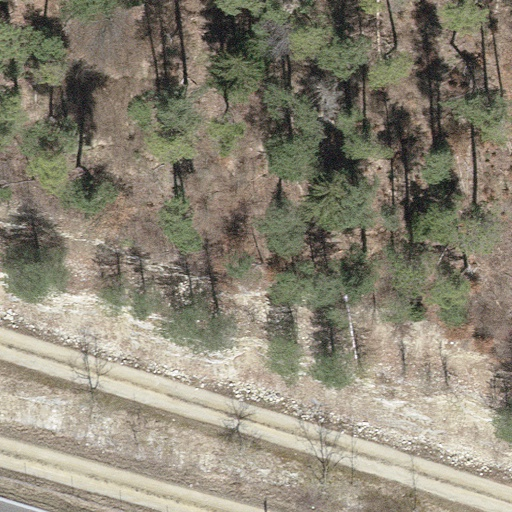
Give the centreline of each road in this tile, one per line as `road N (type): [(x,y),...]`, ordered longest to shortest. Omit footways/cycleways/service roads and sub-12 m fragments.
road 1 (track): [(0,352),(497,511)]
road 2 (track): [(227,511),(0,447)]
